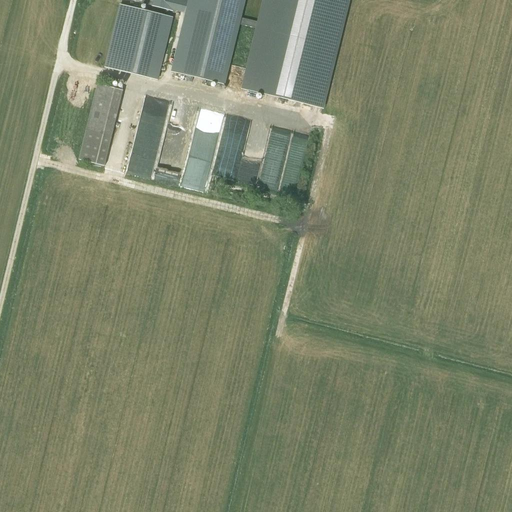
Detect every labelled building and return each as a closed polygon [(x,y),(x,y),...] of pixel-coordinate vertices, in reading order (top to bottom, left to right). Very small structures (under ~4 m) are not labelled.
[(126,0),(173,12),(174,10),(188,13),(173,73),(223,85),(238,24),(261,30),(246,91),(298,103),(322,0),(268,0),(263,24),(239,18),(243,0),(190,0),(191,1),(186,0),(126,0)] [(157,80),(171,20),(120,8),(106,68),(157,80)] [(104,166),(123,91),(97,84),(78,160),(104,166)] [(131,156),(192,170),(201,129),(177,124),(178,119),(183,120),(186,107),(180,105),(179,109),(181,110),(180,116),(175,115),(173,122),(163,119),(157,145),(135,140),(131,156)] [(266,142),(267,137),(248,133),(251,120),(242,115),(225,112),(214,167),(222,168),(223,166),(229,167),(235,169),(237,166),(243,169),(243,168),(242,175),(252,177),(254,173),(247,169),(252,161),(252,159),(254,156),(254,157),(259,158),(264,150),(265,144),(266,142)]
